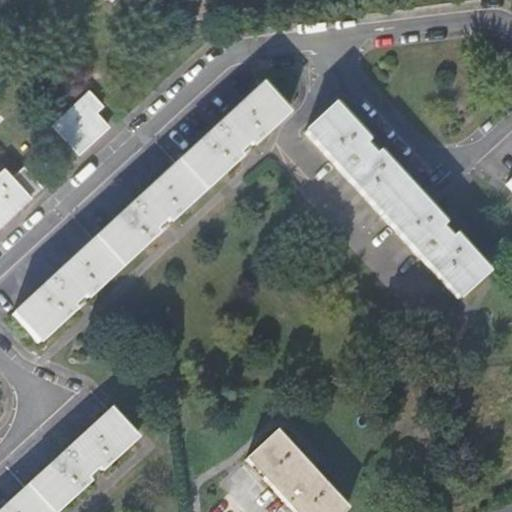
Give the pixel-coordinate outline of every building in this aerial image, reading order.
[(259,85),(11,313),(37,343),(73,309),(69,305),(82,295),(84,298),(156,233),(152,229),(164,219),(168,222),(239,156),(235,153),(247,143),(250,147),(286,114),(259,85)] [(88,88),(51,122),(78,151),(107,125),(93,111),(102,103),(88,88)] [(332,105),(303,131),(457,299),(485,273),(453,238),(450,241),(439,229),(442,224),(377,154),(374,158),(362,145),(365,141),(332,105)] [(0,169),(0,224),(42,185),(23,165),(11,175),(3,166),(0,169)] [(107,409),(0,508),(0,511),(52,511),(86,481),(84,479),(96,466),(99,470),(134,438),(107,409)] [(342,511),(344,510),(273,432),(244,458),(294,511),(342,511)]
